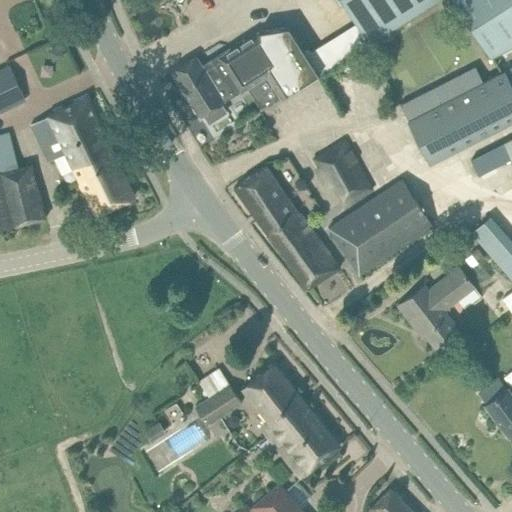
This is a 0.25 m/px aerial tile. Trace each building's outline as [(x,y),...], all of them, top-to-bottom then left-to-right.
[(344,0),(370,40),(432,0),(344,0)] [(511,0),(463,0),(493,57),(511,46),(511,0)] [(288,26),(260,30),(202,66),(196,56),(173,71),(201,116),(204,114),(209,123),(227,111),(222,103),(243,90),(257,113),(319,73),(288,26)] [(432,87),(399,103),(430,164),(511,122),(511,65),(440,102),(432,87)] [(0,70),(0,110),(25,99),(9,66),(0,70)] [(49,115),(31,124),(49,160),(67,152),(97,213),(135,196),(87,97),(49,115)] [(0,229),(47,217),(32,163),(21,166),(11,131),(0,134),(0,229)] [(511,136),(502,142),(511,161),(511,136)] [(355,161),(358,159),(352,148),(353,148),(346,137),(313,158),(344,206),(372,188),(355,161)] [(234,187),(307,288),(338,266),(265,165),(234,187)] [(329,226),(360,271),(433,221),(402,176),(329,226)] [(511,243),(489,219),(474,233),(511,273),(511,243)] [(477,248),(471,253),(478,262),(484,257),(477,248)] [(398,305),(417,330),(418,329),(417,328),(419,326),(435,347),(458,329),(445,312),(475,289),(458,266),(428,289),(424,285),(398,305)] [(511,290),(502,298),(511,312),(511,290)] [(243,387),(255,402),(309,470),(340,445),(274,362),(243,387)] [(498,377),(478,392),(487,404),(510,434),(511,432),(511,386),(508,389),(507,388),(498,377)] [(195,406),(208,425),(242,401),(229,382),(195,406)] [(304,511),(279,483),(252,507),(253,509),(251,511),(304,511)] [(415,511),(390,487),(369,509),(370,509),(367,511),(415,511)]
